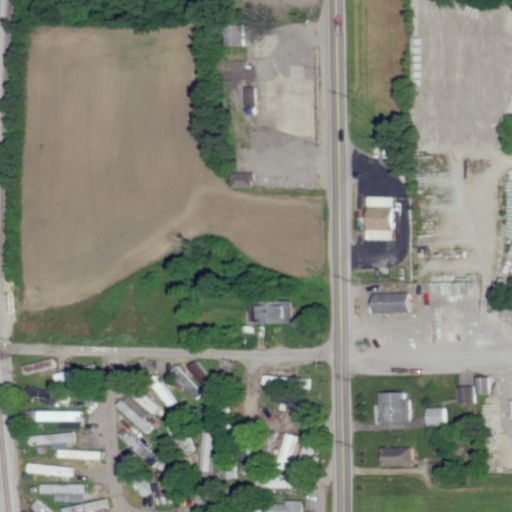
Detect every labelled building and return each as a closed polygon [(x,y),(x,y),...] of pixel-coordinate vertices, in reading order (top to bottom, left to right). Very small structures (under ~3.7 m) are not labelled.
[(248,23),(230,23),(229,45),(248,45),(248,23)] [(258,100),(254,59),(224,61),(228,103),(258,100)] [(237,173),(237,187),(258,188),(258,173),(237,173)] [(396,241),(397,196),(369,196),(369,241),(396,241)] [(511,320),(511,281),(503,278),(489,310),(511,320)] [(413,308),(413,291),(378,292),(378,309),(413,308)] [(257,324),(297,323),(296,300),(256,301),(257,324)] [(28,372),(59,368),(58,361),(27,365),(28,372)] [(217,381),(202,361),(193,367),(209,388),(217,381)] [(304,378),(268,376),(268,385),(303,387),(304,378)] [(484,395),(497,395),(497,377),(484,377),(484,395)] [(131,390),(156,414),(162,407),(137,383),(131,390)] [(479,403),(478,386),(461,387),(462,403),(479,403)] [(62,393),(39,388),(38,396),(49,398),(48,404),(60,406),(62,393)] [(414,392),(385,393),(385,424),(415,423),(414,392)] [(119,406),(150,433),(155,427),(125,399),(119,406)] [(432,426),(450,425),(450,408),(431,409),(432,426)] [(175,423),(172,424),(185,455),(197,449),(181,411),(171,415),(175,423)] [(85,412),(49,412),(49,421),(85,420),(85,412)] [(71,442),(78,442),(78,433),(37,435),(37,445),(57,444),(57,449),(71,448),(71,442)] [(297,436),(289,435),(284,458),(292,460),(297,436)] [(207,442),(206,464),(215,464),(216,442),(207,442)] [(317,445),(308,443),(302,462),(311,465),(317,445)] [(386,448),(386,467),(418,466),(417,448),(386,448)] [(99,451),(63,450),(63,458),(99,458),(99,451)] [(126,457),(145,497),(154,493),(135,453),(126,457)] [(77,475),(77,466),(32,464),(32,474),(77,475)] [(160,504),(172,503),(168,472),(155,474),(160,504)] [(89,484),(44,484),(43,494),(59,494),(59,502),(89,502),(89,484)] [(98,511),(112,508),(110,498),(66,508),(66,511),(98,511)] [(53,511),(41,500),(35,507),(40,511),(53,511)] [(273,511),(305,511),(306,500),(288,501),(288,504),(273,504),(273,511)]
